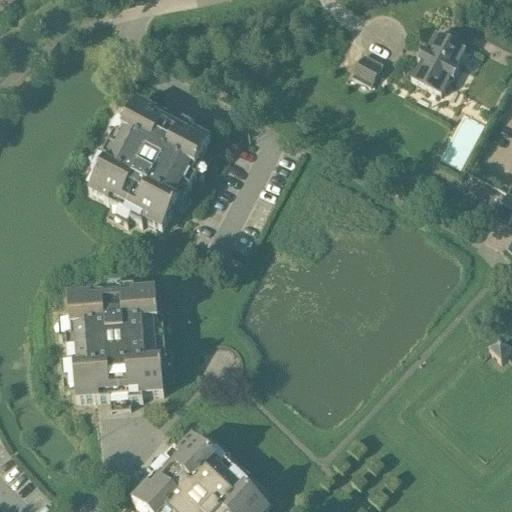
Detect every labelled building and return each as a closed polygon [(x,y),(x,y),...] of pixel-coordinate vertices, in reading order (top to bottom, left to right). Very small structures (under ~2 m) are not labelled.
[(412,84),(442,100),(450,85),(452,86),(460,71),(458,69),(466,53),(436,37),(426,56),(423,54),(418,64),(421,66),(412,84)] [(364,58),(352,81),(371,91),(383,68),(364,58)] [(188,75),(184,82),(205,94),(209,86),(188,75)] [(216,90),(212,97),(234,109),(238,101),(216,90)] [(107,163),(103,170),(96,183),(89,196),(107,206),(107,207),(111,209),(111,210),(119,213),(119,212),(133,219),(130,224),(132,225),(132,224),(143,230),(145,226),(146,226),(163,235),(181,202),(182,202),(189,188),(194,179),(193,178),(211,144),(193,135),(196,131),(183,124),(181,129),(167,122),(168,120),(156,114),(155,115),(137,106),(119,139),(115,137),(115,138),(114,138),(115,138),(104,159),(103,159),(103,160),(107,163)] [(511,220),(511,199),(507,197),(494,221),(507,229),(511,220)] [(69,315),(71,340),(66,341),(66,342),(67,342),(68,365),(68,366),(73,366),(75,391),(76,405),(97,404),(97,405),(110,404),(111,404),(111,403),(129,401),(129,407),(131,406),(143,405),(143,401),(143,400),(164,399),(161,359),(166,359),(166,358),(164,333),(159,334),(156,294),(135,296),(135,291),(121,292),(121,297),(103,298),(103,297),(89,298),(90,299),(89,299),(68,301),(70,315),(69,315)] [(490,355),(491,357),(502,367),(511,356),(500,345),(490,355)] [(147,491),(133,506),(139,511),(267,511),(241,487),(244,483),(226,466),(222,469),(203,451),(203,452),(193,442),(179,457),(175,454),(166,464),(169,467),(157,480),(156,480),(155,480),(146,490),(147,491)]
